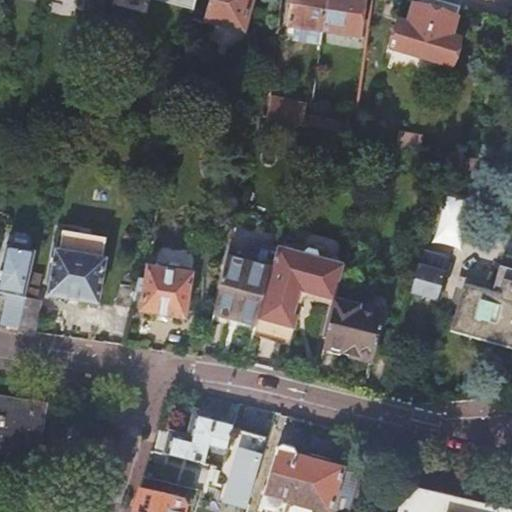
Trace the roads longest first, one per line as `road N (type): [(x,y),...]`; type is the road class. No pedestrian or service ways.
road 1 (residential): [(511,434),(160,369)]
road 2 (residential): [(160,369),(0,344)]
road 3 (residential): [(160,369),(116,511)]
